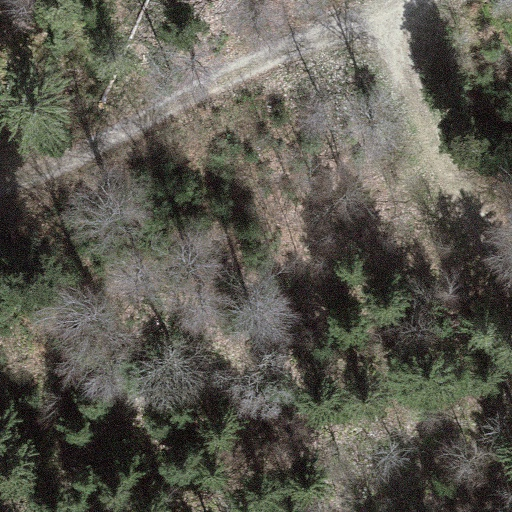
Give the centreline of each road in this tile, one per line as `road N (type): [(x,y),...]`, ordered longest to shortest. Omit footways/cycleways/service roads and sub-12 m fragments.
road 1 (track): [(414,0),(84,153),(0,179)]
road 2 (track): [(377,17),(422,128),(511,275)]
